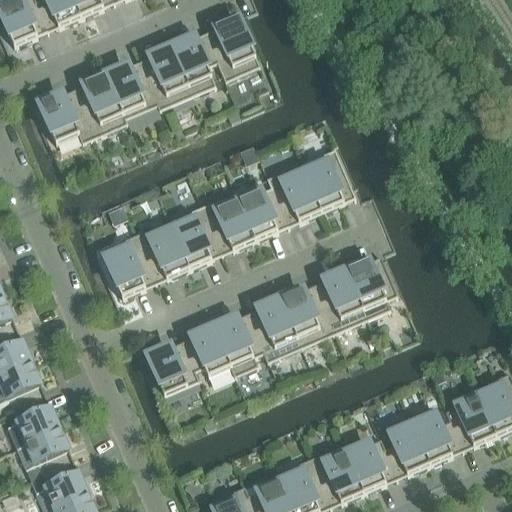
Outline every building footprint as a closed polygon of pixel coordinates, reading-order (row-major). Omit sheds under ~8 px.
[(0,16),(15,52),(39,42),(37,38),(47,34),(36,8),(37,8),(33,0),(2,0),(0,1),(0,16)] [(33,0),(37,8),(36,8),(47,34),(58,29),(59,33),(82,23),(72,0),(33,0)] [(72,0),(82,23),(105,13),(103,10),(114,5),(111,0),(72,0)] [(219,69),(218,69),(226,88),(261,73),(240,25),(217,35),(218,38),(208,43),(219,69)] [(217,92),(209,73),(218,69),(219,69),(208,43),(198,47),(196,44),(173,53),(194,102),(217,92)] [(159,111),(158,112),(160,116),(194,102),(173,53),(151,63),(152,67),(142,71),(159,111)] [(142,71),(132,76),(130,72),(107,82),(126,125),(127,125),(158,112),(159,111),(142,71)] [(95,144),(129,130),(127,125),(126,125),(107,82),(84,92),(86,95),(76,100),(95,144)] [(76,100),(66,104),(64,100),(40,111),(57,150),(79,140),(83,149),(95,144),(76,100)] [(238,114),(228,118),(231,125),(241,121),(238,114)] [(323,218),(345,209),(344,205),(355,200),(336,156),(302,170),(323,218)] [(288,229),(298,225),(300,228),(323,218),(302,170),(268,185),(272,194),(273,194),(288,229)] [(199,175),(189,179),(191,186),(202,182),(199,175)] [(257,247),(279,237),(278,233),(288,229),(273,194),(272,194),(262,198),(259,189),(236,198),(257,247)] [(222,257),(232,253),(234,257),(257,247),(236,198),(203,213),(222,257)] [(129,204),(121,207),(125,215),(133,212),(129,204)] [(190,275),(213,265),(211,262),(222,257),(203,213),(169,227),(190,275)] [(156,286),(166,281),(167,285),(190,275),(169,227),(136,241),(156,286)] [(123,304),(147,294),(145,290),(156,286),(136,241),(103,256),(123,304)] [(348,277),(369,325),(391,316),(387,306),(399,302),(383,266),(372,271),(371,267),(348,277)] [(348,277),(325,287),(327,291),(316,295),(331,330),(335,340),(369,325),(348,277)] [(335,340),(331,330),(316,295),(306,299),(305,296),(282,306),(302,354),(335,340)] [(0,345),(19,338),(5,305),(0,306),(0,345)] [(265,359),(264,359),(268,368),(302,354),(282,306),(259,315),(260,319),(250,323),(265,359)] [(259,372),(255,363),(264,359),(265,359),(250,323),(240,328),(238,324),(216,334),(232,373),(231,373),(235,383),(259,372)] [(195,378),(196,377),(205,373),(209,383),(231,373),(232,373),(216,334),(193,344),(194,347),(184,352),(195,378)] [(0,384),(33,370),(19,338),(0,345),(0,384)] [(172,353),(149,363),(165,402),(200,387),(196,377),(195,378),(184,352),(174,356),(172,353)] [(0,384),(0,409),(11,405),(15,416),(23,413),(47,403),(33,370),(0,384)] [(441,373),(430,377),(435,389),(446,384),(441,373)] [(497,442),(511,435),(511,382),(511,379),(476,394),(497,442)] [(462,453),(473,448),(474,452),(497,442),(476,394),(454,404),(457,413),(446,418),(451,427),(462,453)] [(47,403),(23,413),(15,416),(20,428),(9,432),(18,454),(29,449),(61,436),(47,403)] [(431,470),(454,461),(452,457),(462,453),(451,427),(441,431),(433,412),(410,422),(431,470)] [(341,413),(329,418),(332,425),(343,420),(341,413)] [(396,481),(406,477),(408,480),(431,470),(410,422),(387,432),(395,451),(386,455),(385,455),(396,481)] [(61,436),(29,449),(18,454),(32,487),(75,468),(61,436)] [(271,442),(264,445),(267,453),(274,449),(271,442)] [(365,499),(388,489),(386,485),(396,481),(385,455),(386,455),(382,445),(349,460),(348,460),(365,499)] [(348,460),(349,460),(345,450),(311,465),(330,509),(340,505),(342,509),(365,499),(348,460)] [(291,511),(324,511),(330,509),(311,465),(277,479),(281,489),(282,488),(291,511)] [(63,511),(89,501),(75,468),(32,487),(43,511),(63,511)] [(252,511),(291,511),(282,488),(281,489),(250,502),(249,503),(252,511)] [(212,511),(252,511),(249,503),(250,502),(246,493),(211,508),(212,511)] [(93,511),(89,501),(63,511),(93,511)]
